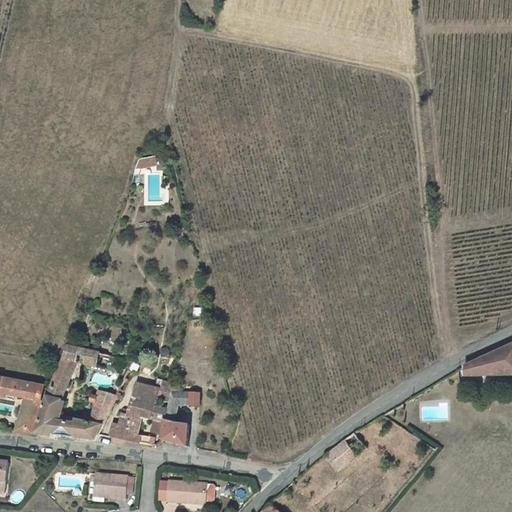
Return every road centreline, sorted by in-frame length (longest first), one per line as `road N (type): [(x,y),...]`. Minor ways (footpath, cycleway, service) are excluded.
road 1 (track): [(176,0),(177,26),(411,76),(436,282),(455,363)]
road 2 (track): [(419,0),(440,239),(436,282)]
road 3 (tertiary): [(511,333),(372,410),(281,479)]
road 4 (residential): [(0,438),(151,454)]
road 5 (residential): [(151,454),(281,479)]
